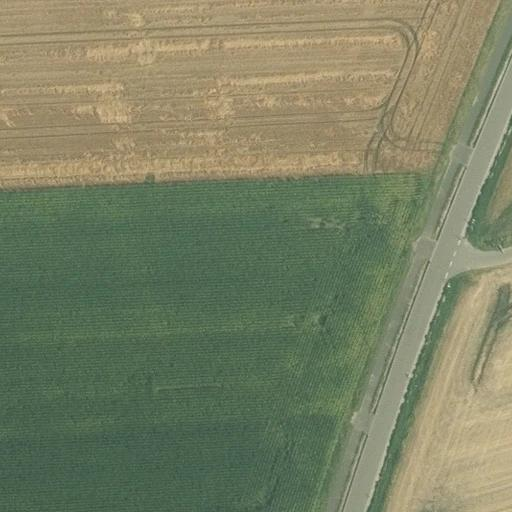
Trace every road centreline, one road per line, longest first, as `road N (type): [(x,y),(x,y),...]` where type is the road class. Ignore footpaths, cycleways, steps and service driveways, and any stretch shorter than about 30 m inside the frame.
road 1 (secondary): [(424,253),(349,511)]
road 2 (secondary): [(511,19),(424,253)]
